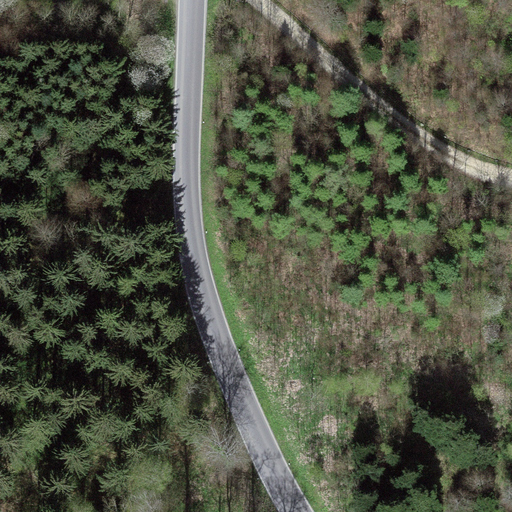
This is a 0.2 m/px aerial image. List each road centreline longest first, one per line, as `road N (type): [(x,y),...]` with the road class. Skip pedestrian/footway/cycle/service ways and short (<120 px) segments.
road 1 (tertiary): [(297,511),(228,366),(196,269),(185,144),(191,0)]
road 2 (track): [(259,0),(411,126),(511,177)]
